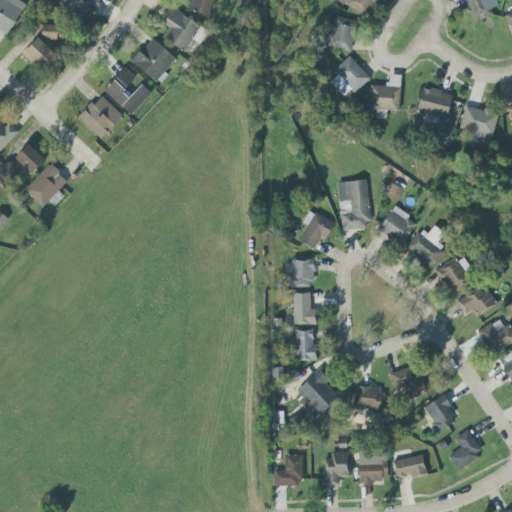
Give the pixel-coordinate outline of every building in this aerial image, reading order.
[(0,0),(0,33),(5,36),(25,5),(17,0),(0,0)] [(55,0),(80,19),(94,0),(55,0)] [(190,0),(187,9),(207,18),(214,0),(190,0)] [(337,0),(366,17),(375,0),(337,0)] [(493,15),(490,9),(498,6),(495,0),(463,0),(472,23),(493,15)] [(163,25),(169,27),(162,40),(185,52),(199,24),(171,10),(163,25)] [(329,48),(350,51),(355,21),(334,17),(329,48)] [(40,39),(63,40),(63,27),(41,26),(40,39)] [(39,69),(54,54),(37,38),(23,53),(39,69)] [(175,59),(152,38),(130,61),(156,85),(166,74),(164,72),(175,59)] [(332,70),(339,78),(332,83),(342,96),(350,90),(353,93),(369,80),(350,56),(332,70)] [(141,84),(135,91),(128,84),(135,78),(125,68),(103,90),(129,116),(150,93),(141,84)] [(398,111),(400,75),(387,75),(387,86),(369,86),(368,110),(398,111)] [(452,95),(422,87),(416,112),(445,119),(452,95)] [(78,118),(100,139),(122,116),(100,95),(78,118)] [(458,128),(491,138),(498,115),(465,105),(458,128)] [(0,150),(17,132),(8,123),(3,128),(0,125),(0,150)] [(14,158),(30,174),(44,160),(27,144),(14,158)] [(67,181),(49,164),(24,191),(42,208),(67,181)] [(342,231),(370,228),(365,180),(336,183),(342,231)] [(384,196),(395,202),(401,191),(391,185),(384,196)] [(378,229),(401,245),(416,223),(393,207),(378,229)] [(299,241),(314,249),(320,235),(327,238),(334,223),(308,211),(302,224),(306,226),(299,241)] [(437,242),(443,234),(433,226),(426,236),(419,230),(404,248),(429,268),(445,248),(437,242)] [(462,256),(435,271),(449,294),(470,282),(464,273),(469,269),(462,256)] [(314,287),(313,259),(285,260),(286,288),(314,287)] [(475,316),(496,305),(486,286),(458,301),(465,314),(473,310),(475,316)] [(293,325),(315,324),(315,309),(310,310),(309,293),(293,293),(293,325)] [(492,356),(511,343),(511,330),(508,324),(502,327),(498,320),(477,332),(492,356)] [(295,361),(316,360),(315,345),(313,345),(312,330),(294,331),(295,361)] [(511,358),(511,361),(502,368),(510,381),(511,379),(511,349),(508,352),(511,358)] [(400,402),(425,390),(413,364),(387,376),(400,402)] [(295,390),(316,416),(337,399),(325,383),(328,381),(320,370),(295,390)] [(354,407),(380,411),(383,391),(357,387),(354,407)] [(442,396),(422,408),(437,432),(457,420),(442,396)] [(460,448),(448,456),(456,470),(482,455),(468,430),(454,438),(460,448)] [(338,478),(350,477),(349,454),(324,455),(325,484),(338,484),(338,478)] [(301,455),(284,456),(284,471),(273,471),(273,486),(301,486),(301,455)] [(392,462),(397,480),(426,473),(421,455),(392,462)] [(386,459),(358,460),(359,483),(387,482),(386,459)]
